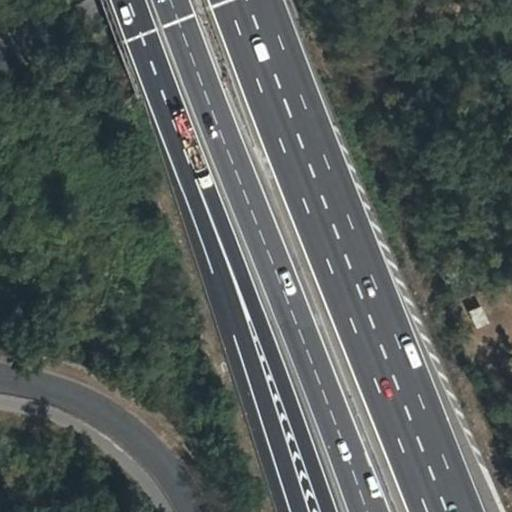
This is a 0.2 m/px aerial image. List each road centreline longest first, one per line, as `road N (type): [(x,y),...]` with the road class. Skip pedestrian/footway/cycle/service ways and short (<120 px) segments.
road 1 (motorway): [(444,511),(244,0)]
road 2 (motorway): [(168,0),(364,511)]
road 3 (motorway): [(168,111),(206,186),(331,511)]
road 4 (motorway): [(168,111),(189,194),(300,511)]
road 5 (unclassified): [(192,511),(152,452),(105,413),(66,390),(0,376)]
road 6 (motorway): [(122,0),(168,111)]
